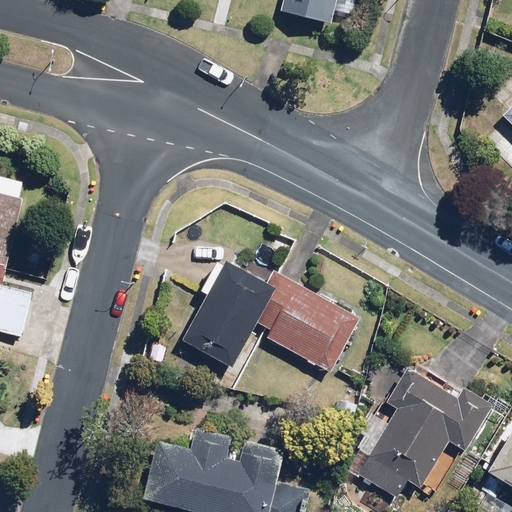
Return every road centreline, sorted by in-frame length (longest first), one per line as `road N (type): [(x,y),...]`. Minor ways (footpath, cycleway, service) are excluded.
road 1 (residential): [(43,511),(151,84)]
road 2 (residential): [(151,84),(378,198)]
road 3 (residential): [(378,198),(433,0)]
road 4 (residential): [(0,8),(107,45),(151,84)]
road 5 (residential): [(378,198),(511,280)]
road 6 (residential): [(151,84),(54,101),(0,87)]
